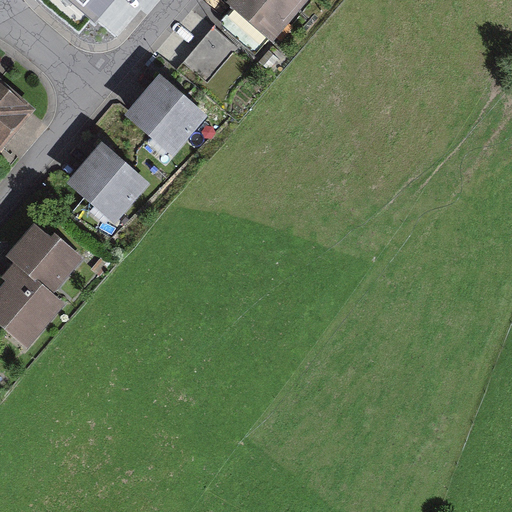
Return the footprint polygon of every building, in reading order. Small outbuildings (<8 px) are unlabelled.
[(51,0),(95,39),(130,0),(51,0)] [(304,0),(242,0),(234,9),(271,40),(304,0)] [(237,53),(213,34),(185,71),(209,90),(237,53)] [(201,117),(160,84),(131,119),(172,152),(201,117)] [(0,145),(28,111),(0,88),(0,145)] [(141,186),(103,154),(75,186),(114,218),(141,186)] [(73,264),(36,233),(12,261),(23,269),(0,296),(0,315),(29,340),(60,304),(48,293),(73,264)]
